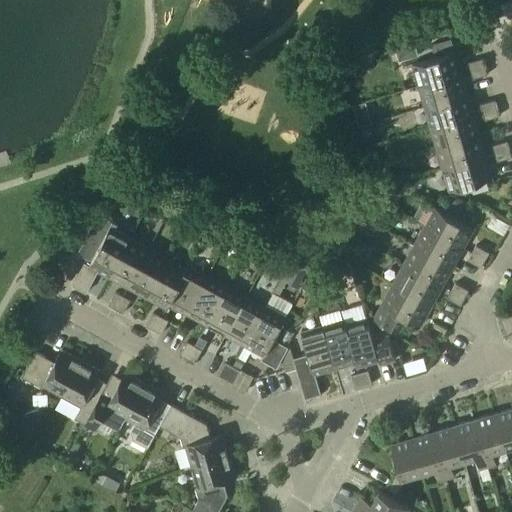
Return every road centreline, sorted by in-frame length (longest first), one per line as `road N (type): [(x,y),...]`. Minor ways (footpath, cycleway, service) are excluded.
road 1 (residential): [(275,425),(52,301)]
road 2 (residential): [(494,363),(363,407)]
road 3 (residential): [(494,363),(484,300),(511,245)]
